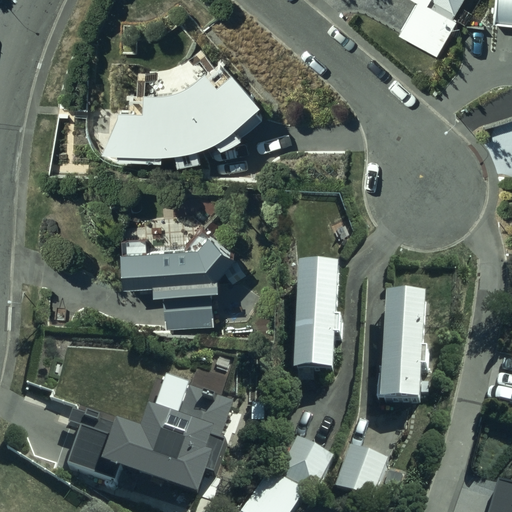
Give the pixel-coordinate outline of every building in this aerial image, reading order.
[(470,0),(396,0),(413,9),(391,48),(431,70),(470,0)] [(511,38),(511,0),(494,0),(491,36),(511,38)] [(115,125),(96,169),(142,172),(160,173),(180,169),(195,166),(213,157),(218,163),(265,127),(221,77),(207,89),(204,85),(196,92),(189,97),(182,102),(174,104),(165,105),(156,106),(139,105),(139,127),(115,125)] [(214,299),(214,294),(234,273),(210,251),(196,266),(118,271),(120,305),(214,299)] [(336,393),(340,294),(301,292),(297,392),(336,393)] [(161,309),(163,343),(212,341),(210,307),(161,309)] [(419,426),(424,320),(388,319),(383,425),(419,426)] [(177,431),(140,485),(105,461),(82,493),(108,511),(122,511),(130,501),(146,511),(217,511),(242,476),(177,431)] [(305,511),(328,477),(291,453),(251,511),(305,511)] [(377,511),(390,478),(353,464),(338,507),(351,511),(377,511)]
